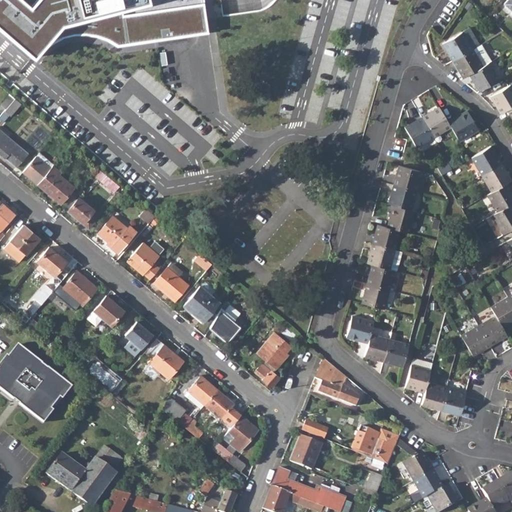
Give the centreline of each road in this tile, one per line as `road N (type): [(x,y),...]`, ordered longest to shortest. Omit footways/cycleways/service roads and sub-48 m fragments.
road 1 (residential): [(462,444),(436,436),(366,381),(329,345),(325,328),(404,47)]
road 2 (residential): [(0,180),(276,413)]
road 3 (residential): [(404,47),(482,111),(511,156)]
